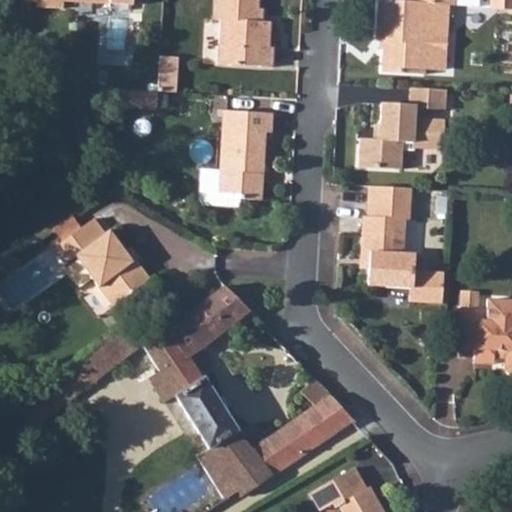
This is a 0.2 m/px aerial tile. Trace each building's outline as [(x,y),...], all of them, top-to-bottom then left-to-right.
[(215,0),(214,22),(224,22),(223,36),(219,43),(218,66),(272,69),(272,49),(268,49),(269,24),(256,23),(257,0),(215,0)] [(411,0),(411,6),(377,3),(375,47),(383,47),(381,76),(425,78),(425,72),(441,74),(446,69),(448,26),(428,25),(429,6),(449,8),(454,8),(454,0),(411,0)] [(511,0),(489,0),(489,8),(511,9),(511,0)] [(429,6),(428,25),(448,26),(449,8),(429,6)] [(158,59),(156,94),(173,95),(175,60),(158,59)] [(447,93),(411,92),(410,107),(382,106),(381,127),(380,143),(373,143),(361,142),(360,169),(402,171),(404,145),(414,145),(414,150),(427,151),(429,121),(429,112),(446,113),(447,93)] [(156,94),(125,93),(125,108),(155,109),(156,94)] [(196,201),(202,207),(237,209),(237,200),(258,202),(262,134),(268,134),(269,115),(222,113),(219,172),(198,171),(196,201)] [(445,122),(429,121),(427,151),(444,152),(445,122)] [(411,191),(369,189),(367,219),(363,219),(361,256),(370,256),(369,287),(411,290),(410,304),(440,306),(442,275),(415,273),(416,256),(405,255),(406,222),(409,222),(411,191)] [(91,221),(51,250),(62,266),(73,258),(112,308),(149,281),(135,260),(130,263),(108,233),(102,236),(91,221)] [(166,330),(142,346),(240,498),(352,421),(313,380),(300,392),(314,405),(250,450),(186,358),(249,312),(224,287),(166,330)] [(474,354),(474,363),(493,364),(493,355),(504,355),(504,368),(505,371),(510,377),(511,377),(511,304),(486,303),(486,324),(475,324),(476,313),(456,311),(455,353),(474,354)] [(348,466),(320,484),(330,500),(333,506),(339,503),(344,511),(383,511),(365,483),(362,485),(357,480),(357,478),(348,466)] [(330,500),(320,484),(306,492),(317,509),(324,505),(330,500)]
